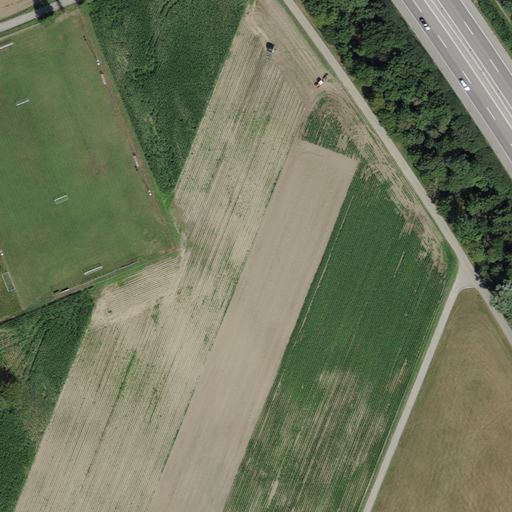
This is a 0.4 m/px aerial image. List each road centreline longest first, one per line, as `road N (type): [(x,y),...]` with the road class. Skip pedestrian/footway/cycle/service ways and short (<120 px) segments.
road 1 (unclassified): [(368,511),(463,270),(394,151),(288,0)]
road 2 (motorway): [(412,0),(511,146)]
